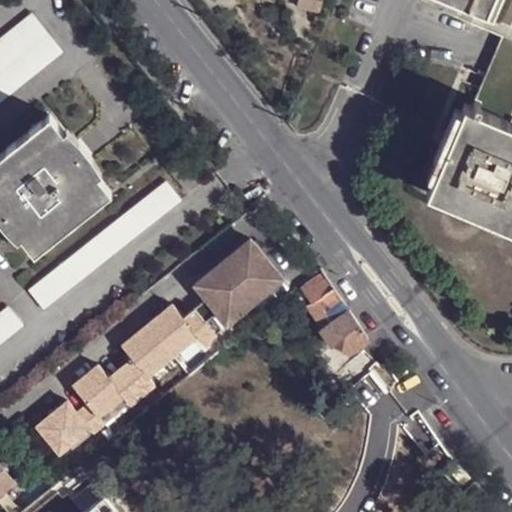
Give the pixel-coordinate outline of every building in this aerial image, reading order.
[(326,0),(303,0),(302,5),(321,12),(326,0)] [(492,0),(472,0),(469,7),(486,15),(492,0)] [(492,0),(486,15),(493,18),(500,0),(492,0)] [(0,37),(0,101),(64,50),(34,11),(0,37)] [(433,176),(428,190),(511,226),(511,122),(477,108),(481,101),(475,99),(472,106),(465,103),(462,109),(433,176)] [(462,109),(456,107),(427,173),(433,176),(462,109)] [(112,190),(51,113),(0,153),(0,206),(36,251),(112,190)] [(29,288),(45,307),(183,198),(167,178),(29,288)] [(206,298),(227,325),(283,279),(250,239),(194,284),(206,298)] [(335,285),(325,271),(305,286),(307,290),(315,300),(335,285)] [(351,308),(335,285),(315,300),(308,304),(324,327),(351,308)] [(308,304),(315,300),(307,290),(301,294),(308,304)] [(206,298),(195,308),(216,334),(227,325),(206,298)] [(0,343),(25,323),(9,304),(0,311),(0,343)] [(173,304),(147,325),(173,356),(197,336),(198,335),(183,317),(173,304)] [(195,308),(183,317),(198,335),(197,336),(203,344),(216,334),(195,308)] [(334,345),(351,350),(361,344),(369,337),(370,335),(351,308),(324,327),(323,328),(334,345)] [(133,359),(147,376),(148,376),(173,356),(147,325),(122,346),(133,359)] [(133,359),(121,368),(142,394),(155,384),(148,376),(147,376),(133,359)] [(99,365),(73,385),(88,404),(98,416),(100,416),(123,396),(124,396),(109,378),(99,365)] [(121,368),(109,378),(124,396),(123,396),(130,404),(142,394),(121,368)] [(67,401),(37,425),(60,454),(90,429),(77,413),(67,401)] [(88,404),(77,413),(90,429),(94,434),(106,424),(100,416),(98,416),(88,404)] [(460,463),(450,473),(474,498),(484,489),(460,463)] [(0,492),(14,482),(0,464),(0,492)] [(22,511),(30,506),(22,496),(7,509),(9,511),(22,511)] [(120,511),(107,496),(85,511),(120,511)]
